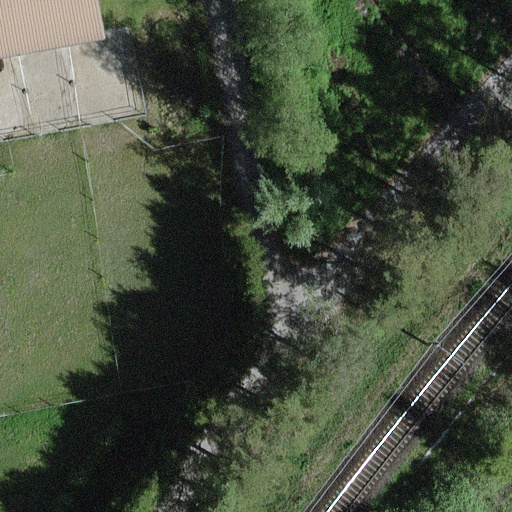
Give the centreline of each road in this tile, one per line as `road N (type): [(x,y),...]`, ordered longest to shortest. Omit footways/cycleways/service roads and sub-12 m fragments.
road 1 (unclassified): [(174,511),(299,353),(511,120)]
road 2 (track): [(217,0),(256,201),(299,353)]
